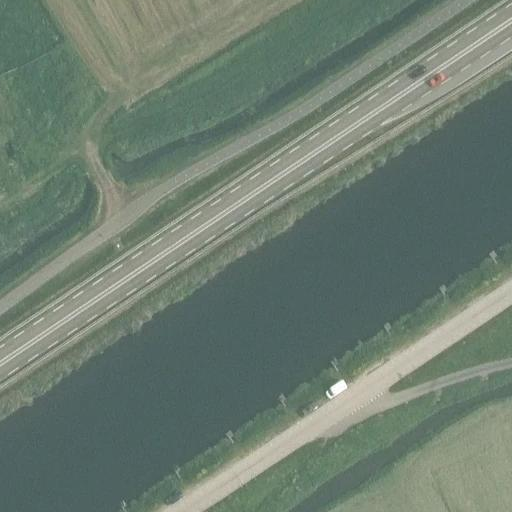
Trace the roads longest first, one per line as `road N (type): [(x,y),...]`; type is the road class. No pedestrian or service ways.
road 1 (secondary): [(0,364),(511,21)]
road 2 (unclassified): [(315,424),(511,292)]
road 3 (unclassified): [(315,424),(511,361)]
road 4 (unclassified): [(185,511),(315,424)]
